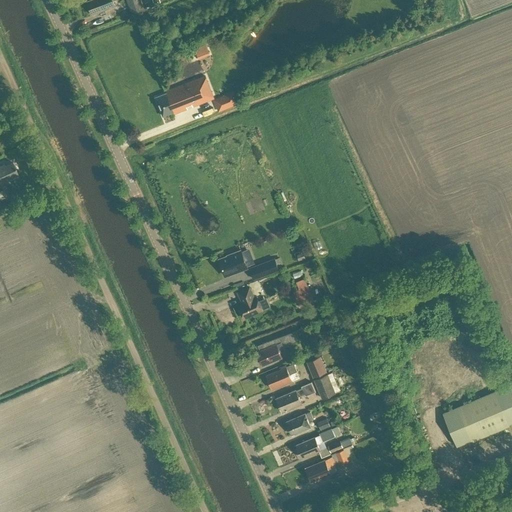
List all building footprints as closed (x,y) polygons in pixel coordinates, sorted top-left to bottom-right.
[(91,0),(92,0),(87,2),(92,15),(115,6),(113,1),(115,0),(91,0)] [(144,9),(140,0),(126,0),(132,14),(144,9)] [(210,55),(206,45),(195,49),(199,59),(210,55)] [(214,99),(205,76),(166,92),(175,114),(188,109),(186,106),(192,104),(193,107),(214,99)] [(234,94),(215,102),(219,112),(238,104),(235,97),(234,94)] [(0,186),(8,183),(7,179),(18,174),(13,163),(6,166),(5,164),(0,165),(0,186)] [(306,249),(298,253),(300,259),(308,256),(306,249)] [(225,276),(242,269),(247,267),(241,250),(227,256),(227,258),(219,261),(225,276)] [(275,258),(249,268),(254,280),(280,270),(279,269),(283,267),(280,257),(275,259),(275,258)] [(296,282),(299,290),(293,292),(298,303),(312,297),(308,286),(304,279),(296,282)] [(249,288),(238,293),(241,300),(242,299),(244,303),(238,305),(244,319),(262,311),(256,297),(254,298),(249,288)] [(263,366),(282,358),(279,351),(284,349),(283,347),(300,341),(296,331),(255,347),(263,366)] [(339,346),(344,362),(358,357),(353,341),(339,346)] [(314,379),(327,373),(321,357),(307,363),(314,379)] [(281,368),(281,369),(267,375),(273,389),(292,381),(290,375),(297,372),(294,364),(286,367),(286,365),(281,368)] [(322,399),(335,394),(334,392),(339,390),(332,373),(314,380),(322,399)] [(315,392),(312,382),(301,386),(302,388),(296,391),(296,390),(276,398),(282,412),(284,412),(302,405),(301,404),(298,397),(305,395),(305,396),(315,392)] [(509,427),(508,424),(511,422),(511,385),(494,393),(457,409),(443,415),(457,446),(471,440),(474,446),(491,438),(490,436),(509,427)] [(305,414),(286,422),(287,422),(292,435),(311,427),(308,421),(313,418),(310,412),(306,414),(305,414)] [(331,427),(327,418),(317,422),(321,430),(331,427)] [(302,458),(321,451),(320,450),(326,447),(324,442),(335,437),(332,429),(319,434),(320,435),(315,437),(296,445),(302,458)] [(350,439),(349,437),(328,445),(331,453),(352,444),(352,445),(356,443),(354,437),(350,439)] [(356,458),(352,446),(331,455),(332,457),(306,468),(312,482),(331,473),(328,467),(339,463),(340,465),(356,458)]
